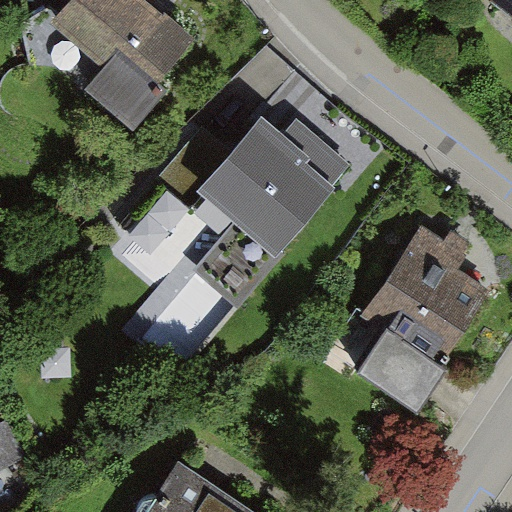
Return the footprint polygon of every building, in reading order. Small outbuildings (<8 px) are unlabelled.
[(182,45),(123,0),(62,0),(40,29),(137,103),(182,45)] [(511,0),(482,0),(481,2),(511,23),(511,0)] [(259,117),(193,185),(268,257),(334,190),(259,117)] [(445,241),(422,228),(367,316),(388,328),(444,363),(489,290),(454,269),(470,244),(451,232),(445,241)] [(444,363),(388,328),(358,375),(420,418),(452,370),(444,363)] [(239,511),(166,462),(131,511),(239,511)]
